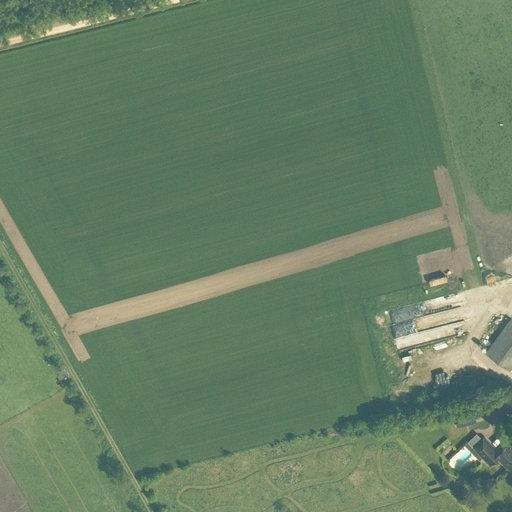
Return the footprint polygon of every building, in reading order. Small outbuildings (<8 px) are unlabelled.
[(466,307),(392,322),(395,334),(468,320),(466,307)] [(484,351),(508,369),(511,363),(511,318),(510,317),(484,351)] [(433,337),(433,339),(459,333),(456,323),(413,333),(414,338),(423,336),(424,339),(433,337)] [(421,348),(423,357),(433,355),(431,345),(421,348)] [(387,366),(396,363),(394,356),(384,358),(387,366)] [(477,408),(457,413),(460,426),(480,421),(477,408)] [(468,442),(473,447),(482,439),(477,433),(468,442)] [(508,468),(511,471),(511,452),(509,450),(509,448),(504,443),(495,451),(483,439),(472,451),(489,468),(498,460),(507,469),(508,468)]
